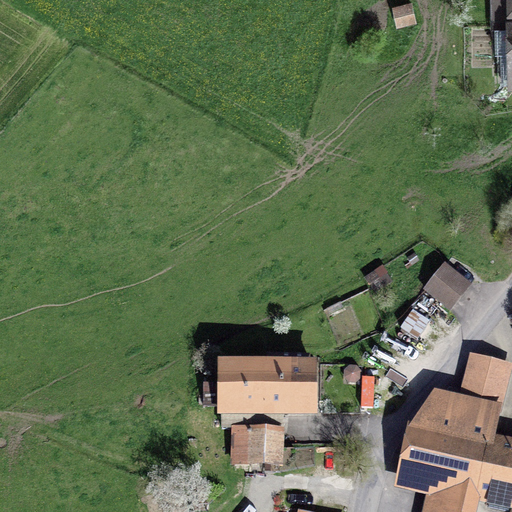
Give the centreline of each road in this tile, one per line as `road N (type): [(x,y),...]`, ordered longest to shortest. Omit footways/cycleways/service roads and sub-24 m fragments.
road 1 (track): [(0,420),(139,466),(232,481),(308,480),(365,507)]
road 2 (unclassified): [(364,511),(387,439),(511,286)]
